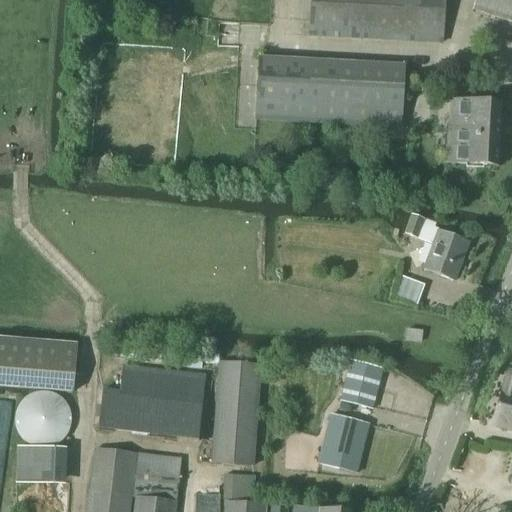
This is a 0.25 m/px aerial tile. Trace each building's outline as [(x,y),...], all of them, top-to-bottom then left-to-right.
[(440,43),(441,0),(309,0),(308,36),(440,43)] [(511,22),(511,0),(473,0),(471,10),(511,22)] [(398,128),(401,66),(256,59),(253,120),(398,128)] [(492,167),(495,104),(452,101),(449,164),(492,167)] [(410,218),(403,237),(406,238),(417,242),(423,223),(410,218)] [(423,223),(417,242),(430,247),(421,271),(451,282),(465,244),(435,233),(436,230),(433,229),(434,226),(433,226),(423,223)] [(419,343),(419,332),(404,331),(403,342),(419,343)] [(0,389),(72,395),(76,346),(0,340),(0,389)] [(251,468),(258,368),(218,365),(211,465),(251,468)] [(101,390),(96,430),(196,443),(201,403),(205,376),(122,366),(118,392),(101,390)] [(368,411),(377,378),(346,371),(338,403),(368,411)] [(511,374),(506,373),(488,428),(511,433),(511,469),(508,486),(511,486),(511,374)] [(352,475),(365,427),(328,418),(316,466),(352,475)] [(95,450),(86,511),(127,511),(135,456),(95,450)] [(136,456),(131,499),(176,504),(180,461),(136,456)] [(222,478),(222,502),(253,502),(253,478),(222,478)] [(173,511),(174,508),(134,503),(132,511),(173,511)] [(263,511),(264,505),(224,503),(223,511),(263,511)]
